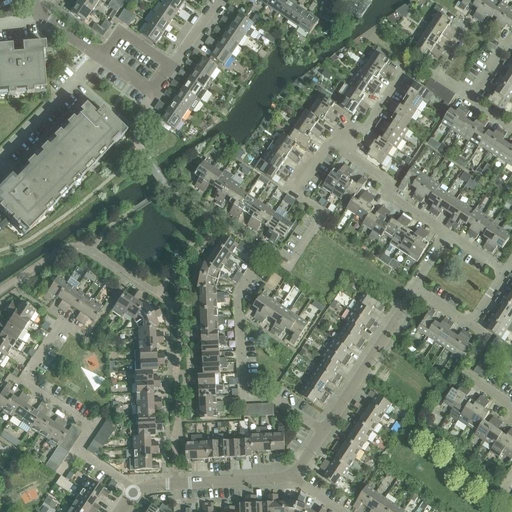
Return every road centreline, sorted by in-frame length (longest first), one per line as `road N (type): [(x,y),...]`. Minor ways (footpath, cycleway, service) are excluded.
road 1 (residential): [(75,450),(91,425),(24,384),(64,322)]
road 2 (residential): [(275,403),(244,400),(240,298),(265,257)]
road 3 (residential): [(284,271),(322,215),(298,189),(336,144)]
road 4 (residential): [(336,144),(382,178),(389,197),(445,234)]
road 5 (residential): [(328,425),(403,308)]
road 6 (residential): [(468,327),(489,340),(467,376),(511,407)]
